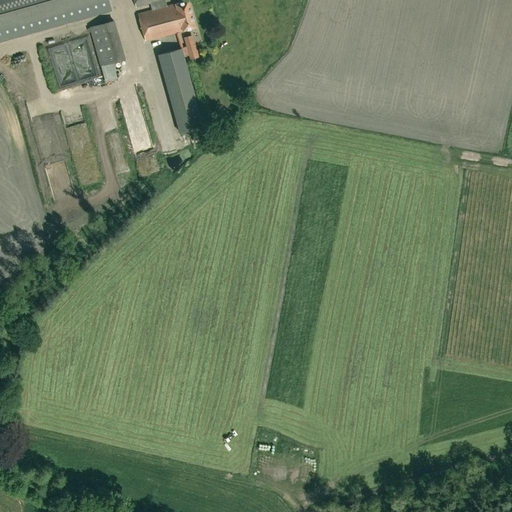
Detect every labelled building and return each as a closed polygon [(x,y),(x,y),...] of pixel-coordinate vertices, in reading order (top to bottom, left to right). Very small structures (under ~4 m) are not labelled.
[(0,0),(0,38),(110,8),(107,0),(0,0)] [(138,14),(145,41),(195,27),(188,0),(167,6),(165,0),(133,0),(136,7),(150,3),(152,10),(138,14)] [(195,35),(187,37),(190,47),(185,48),(188,60),(202,56),(195,35)] [(183,49),(159,56),(170,95),(157,99),(168,136),(173,135),(175,140),(183,137),(179,122),(191,118),(189,109),(200,105),(183,49)] [(109,81),(121,79),(118,64),(106,67),(109,81)] [(94,77),(88,83),(96,91),(102,85),(94,77)] [(194,142),(204,139),(202,131),(184,135),(187,149),(196,147),(194,142)]
